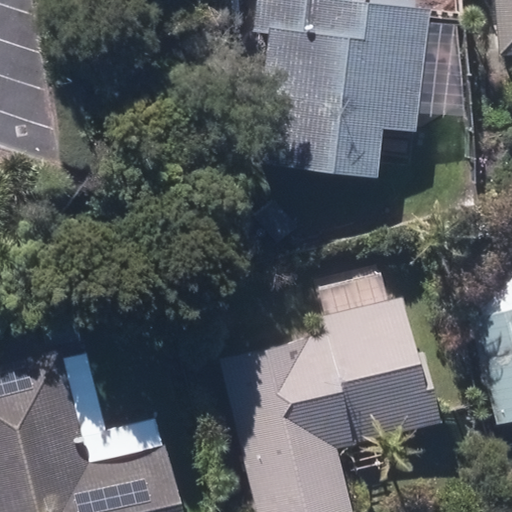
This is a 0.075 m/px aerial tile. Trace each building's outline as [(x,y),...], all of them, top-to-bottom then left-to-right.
[(269,17),(252,152),(359,160),(362,111),(399,114),(405,33),(409,1),(396,0),(255,0),(254,16),(269,17)] [(511,0),(492,0),(495,36),(511,35),(511,0)] [(446,401),(415,302),(410,280),(317,303),(323,325),(223,350),(259,511),(297,511),(341,500),(325,426),(446,401)] [(511,301),(482,305),(493,399),(511,397),(511,301)] [(53,320),(56,344),(79,341),(76,318),(53,320)] [(0,369),(0,511),(174,511),(161,451),(81,469),(57,357),(0,369)]
